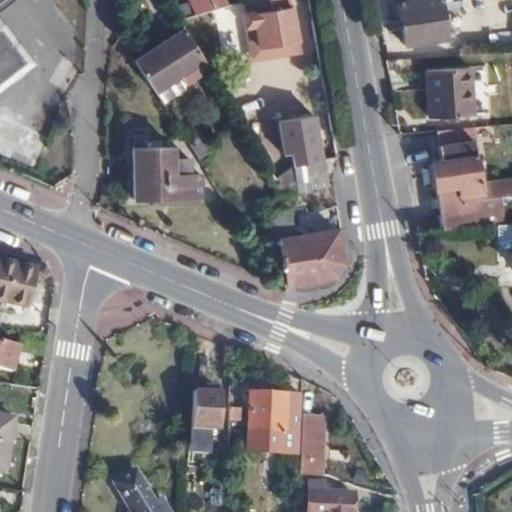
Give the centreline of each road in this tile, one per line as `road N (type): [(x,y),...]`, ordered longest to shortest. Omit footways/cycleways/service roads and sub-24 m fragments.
road 1 (secondary): [(97,251),(365,362)]
road 2 (residential): [(97,251),(81,292),(49,511)]
road 3 (residential): [(94,0),(83,207),(72,240)]
road 4 (secondary): [(343,0),(385,238)]
